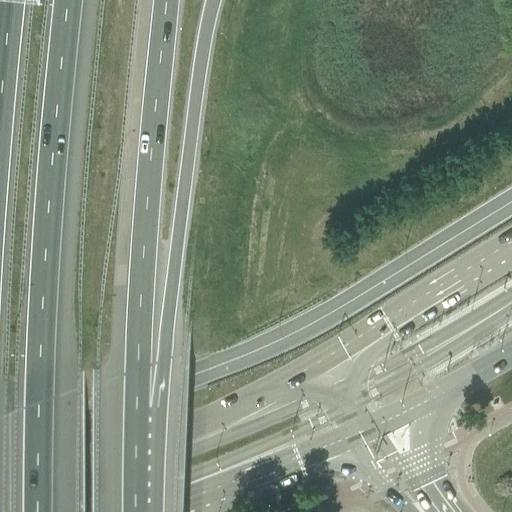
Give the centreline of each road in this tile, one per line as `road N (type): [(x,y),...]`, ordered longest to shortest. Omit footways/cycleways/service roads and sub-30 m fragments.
road 1 (trunk): [(0,450),(301,330),(511,204)]
road 2 (motorway): [(38,511),(43,269),(68,0)]
road 3 (trunk): [(134,401),(162,355),(213,0)]
road 4 (trunk): [(134,401),(167,0)]
road 5 (secondary): [(274,389),(193,431),(0,505)]
road 6 (secondary): [(180,511),(352,444)]
road 7 (secondary): [(405,314),(274,389)]
road 8 (secondary): [(389,429),(511,353)]
road 9 (secondary): [(511,248),(405,314)]
